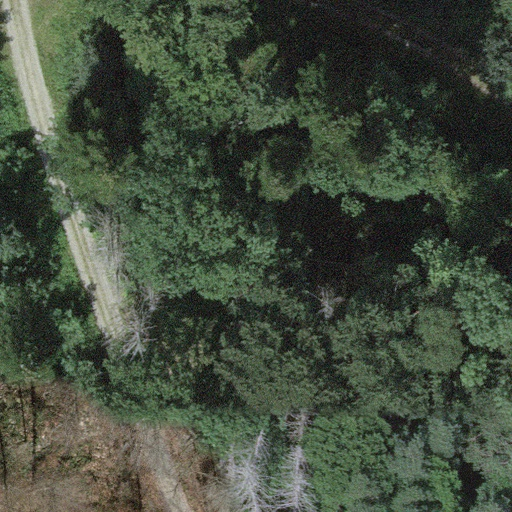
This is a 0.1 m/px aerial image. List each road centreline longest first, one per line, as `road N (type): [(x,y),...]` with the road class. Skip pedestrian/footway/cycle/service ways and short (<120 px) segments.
road 1 (track): [(173,511),(50,169),(13,0)]
road 2 (track): [(511,101),(434,52),(318,0)]
